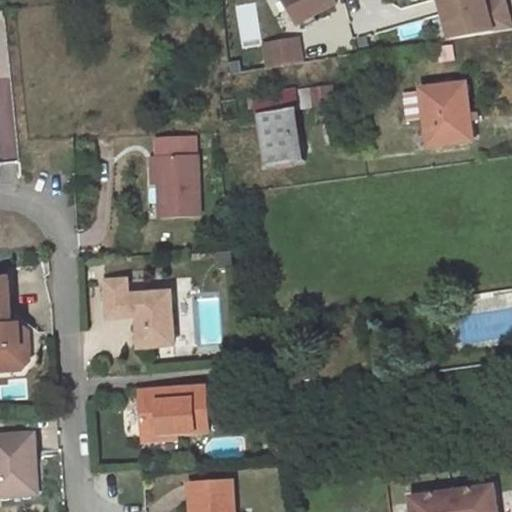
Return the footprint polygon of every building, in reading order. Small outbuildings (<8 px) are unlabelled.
[(315,16),(337,4),(334,0),(286,0),(300,24),(304,22),(306,28),(318,21),(315,16)] [(485,0),(440,0),(451,39),(511,29),(511,27),(507,8),(499,10),(495,0),(493,0),(486,2),(485,0)] [(504,0),(495,0),(499,10),(507,8),(504,0)] [(270,45),(273,67),(303,62),(299,40),(270,45)] [(472,123),(467,84),(423,90),(423,92),(427,119),(430,146),(470,142),(468,123),(472,123)] [(338,104),(334,85),(299,90),(302,109),(338,104)] [(260,114),(292,109),(289,90),(257,95),(260,114)] [(427,119),(423,92),(406,94),(409,121),(427,119)] [(300,161),(292,109),(260,114),(267,165),(300,161)] [(184,152),(183,135),(156,136),(157,153),(158,182),(159,215),(200,214),(198,152),(184,152)] [(0,371),(24,370),(32,361),(30,333),(27,331),(21,325),(12,326),(11,316),(8,279),(0,279),(0,371)] [(137,308),(138,319),(140,350),(175,347),(172,294),(129,297),(128,282),(106,284),(108,321),(131,319),(130,308),(137,308)] [(11,316),(12,326),(21,325),(27,331),(31,326),(18,315),(11,316)] [(146,436),(179,434),(212,432),(209,387),(143,391),(146,436)] [(0,497),(39,495),(36,434),(0,436),(0,497)] [(235,511),(234,483),(191,485),(192,511),(235,511)] [(499,511),(496,485),(411,497),(412,511),(499,511)]
